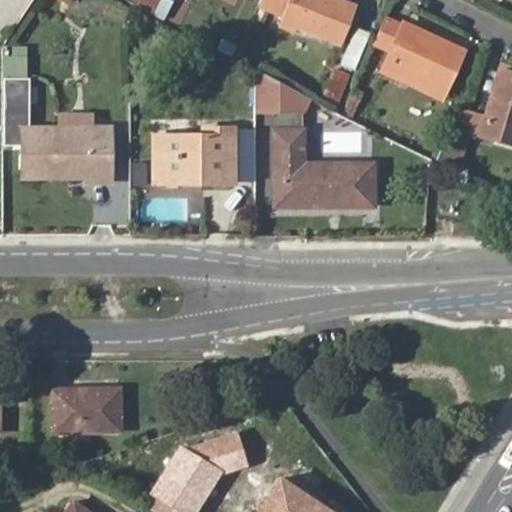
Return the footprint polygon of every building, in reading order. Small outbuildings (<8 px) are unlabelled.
[(107,0),(102,24),(122,29),(128,5),(107,0)] [(139,0),(137,4),(155,14),(162,0),(139,0)] [(329,2),(329,0),(257,0),(254,9),(278,19),(277,24),(292,29),(294,25),(338,42),(350,10),(329,2)] [(353,2),(347,0),(329,0),(329,2),(350,10),(353,2)] [(439,40),(384,15),(371,44),(388,52),(381,67),(396,74),(398,68),(444,89),(458,58),(435,48),(439,40)] [(435,48),(458,58),(461,50),(439,40),(435,48)] [(334,67),(322,96),(340,103),(352,74),(334,67)] [(511,72),(501,69),(485,116),(480,115),(475,131),(511,142),(511,72)] [(307,118),(309,87),(255,84),(253,114),(307,118)] [(475,131),(480,115),(462,108),(457,125),(475,131)] [(166,139),(166,180),(199,181),(199,177),(211,177),(210,187),(245,186),(245,130),(213,131),(213,140),(166,139)] [(32,132),(31,172),(95,172),(95,180),(95,183),(120,183),(120,131),(32,132)] [(285,132),(285,209),(383,209),(383,166),(314,165),(314,132),(285,132)] [(457,133),(449,156),(461,160),(469,137),(457,133)] [(95,172),(31,172),(31,181),(95,180),(95,172)] [(199,181),(166,180),(166,187),(210,187),(211,177),(199,177),(199,181)] [(52,391),(51,432),(117,433),(119,391),(52,391)] [(232,413),(235,427),(256,422),(252,408),(232,413)] [(226,416),(203,424),(218,472),(238,456),(226,416)] [(333,511),(278,477),(255,511),(333,511)] [(94,511),(75,498),(66,511),(94,511)]
